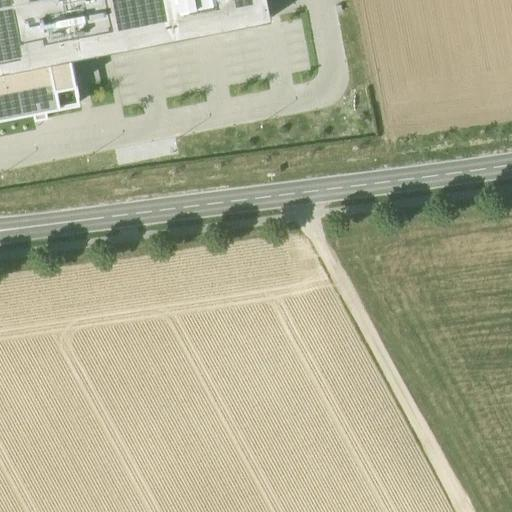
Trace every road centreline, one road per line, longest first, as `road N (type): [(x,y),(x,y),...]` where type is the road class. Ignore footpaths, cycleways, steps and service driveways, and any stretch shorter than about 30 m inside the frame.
road 1 (tertiary): [(0,232),(511,164)]
road 2 (track): [(464,511),(301,195)]
